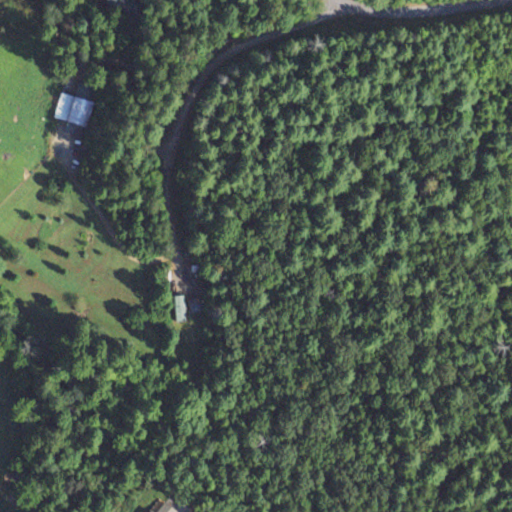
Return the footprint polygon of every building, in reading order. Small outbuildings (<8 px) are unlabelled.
[(102,0),(107,21),(135,14),(132,1),(122,3),(121,0),(102,0)] [(52,118),(85,128),(93,102),(59,92),(52,118)] [(187,300),(188,312),(199,311),(198,299),(187,300)] [(184,321),(182,301),(173,302),(174,322),(184,321)] [(173,511),(174,511),(163,503),(155,511),(151,511),(149,510),(147,511),(173,511)]
